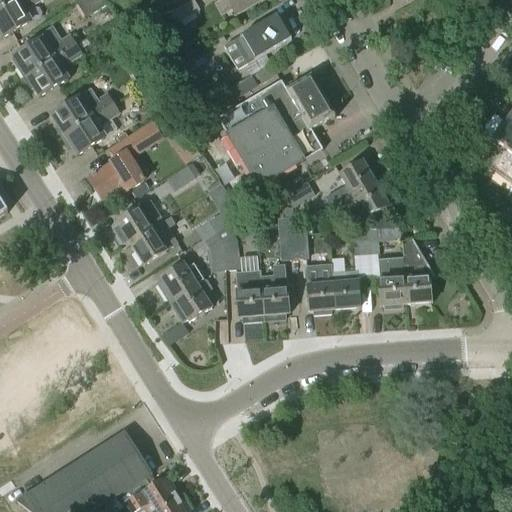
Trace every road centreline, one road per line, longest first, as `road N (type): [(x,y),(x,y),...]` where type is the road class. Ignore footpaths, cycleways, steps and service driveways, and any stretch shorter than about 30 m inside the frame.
road 1 (residential): [(192,432),(0,141)]
road 2 (residential): [(192,432),(295,371),(361,352),(502,350)]
road 3 (residential): [(502,350),(499,301),(411,135)]
road 4 (residential): [(429,511),(500,373),(502,350)]
road 5 (residential): [(411,135),(511,0)]
road 6 (residential): [(411,135),(330,0)]
